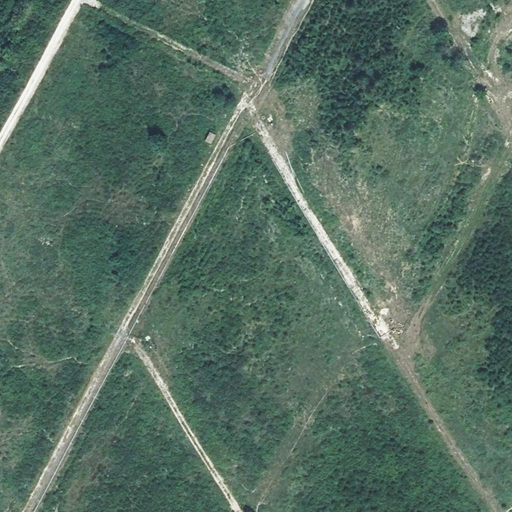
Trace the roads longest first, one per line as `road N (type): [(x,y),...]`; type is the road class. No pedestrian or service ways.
road 1 (track): [(26,511),(305,0)]
road 2 (track): [(496,511),(245,108)]
road 3 (track): [(230,511),(122,333)]
road 4 (track): [(0,139),(81,0)]
